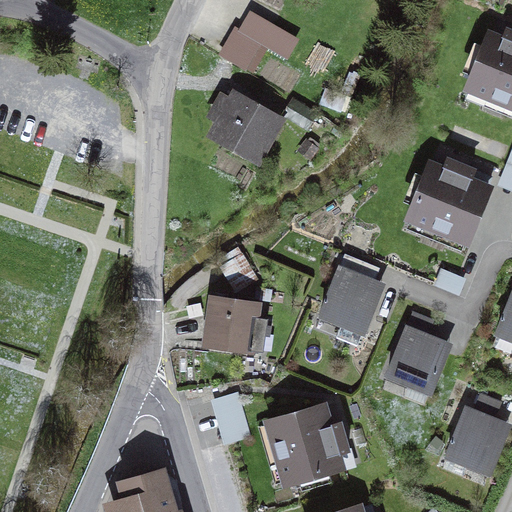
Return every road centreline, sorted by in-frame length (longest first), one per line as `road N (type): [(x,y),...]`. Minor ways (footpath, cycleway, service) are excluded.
road 1 (residential): [(136,385),(147,347),(163,74)]
road 2 (unclassified): [(163,74),(37,9),(0,4)]
road 3 (residential): [(199,511),(171,419),(136,385)]
road 4 (residential): [(83,511),(136,385)]
